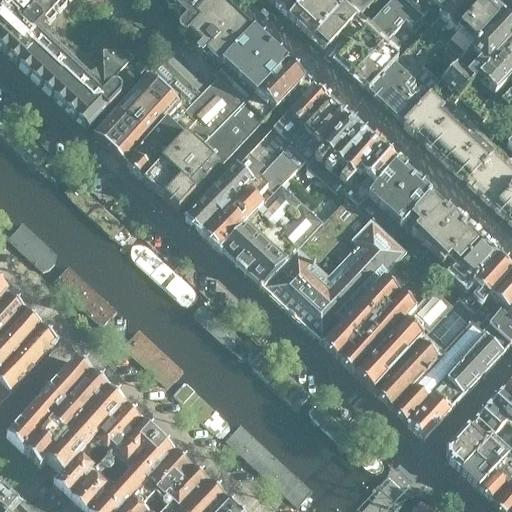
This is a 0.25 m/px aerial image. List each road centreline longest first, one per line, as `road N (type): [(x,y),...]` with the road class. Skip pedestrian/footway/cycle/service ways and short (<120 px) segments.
road 1 (residential): [(0,74),(417,467)]
road 2 (residential): [(237,0),(511,253)]
road 3 (residential): [(83,346),(259,511)]
road 4 (residential): [(511,364),(417,467)]
road 5 (residential): [(0,436),(83,346)]
